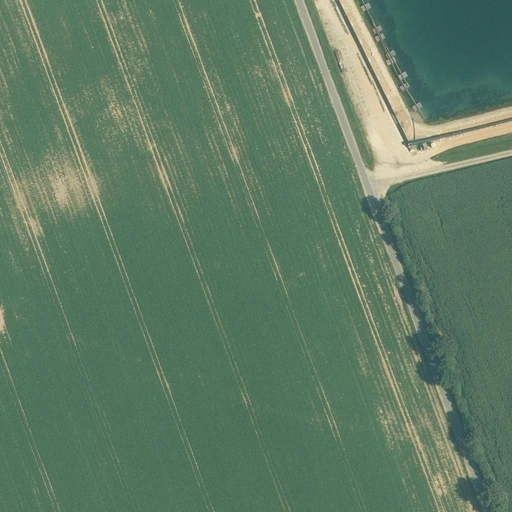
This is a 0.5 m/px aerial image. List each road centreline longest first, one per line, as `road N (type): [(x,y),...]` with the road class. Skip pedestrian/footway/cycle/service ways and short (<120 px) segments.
road 1 (track): [(300,0),(487,511)]
road 2 (track): [(511,158),(369,192)]
